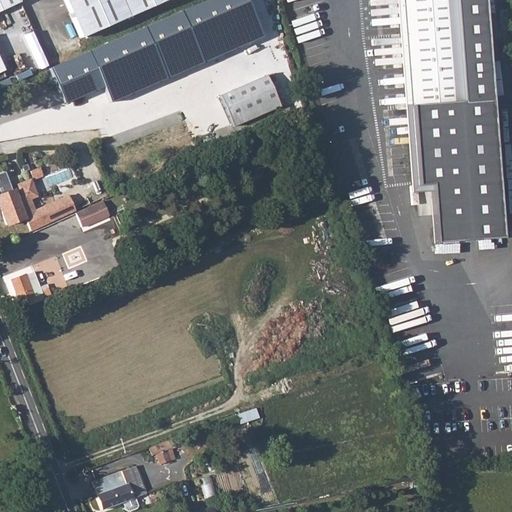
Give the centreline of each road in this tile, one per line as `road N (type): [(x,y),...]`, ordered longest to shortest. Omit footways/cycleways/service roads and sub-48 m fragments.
road 1 (unknown): [(348,0),(384,174),(430,269),(464,289),(492,277),(511,254)]
road 2 (unknown): [(0,146),(152,113),(258,57)]
road 3 (secondary): [(69,511),(0,332)]
